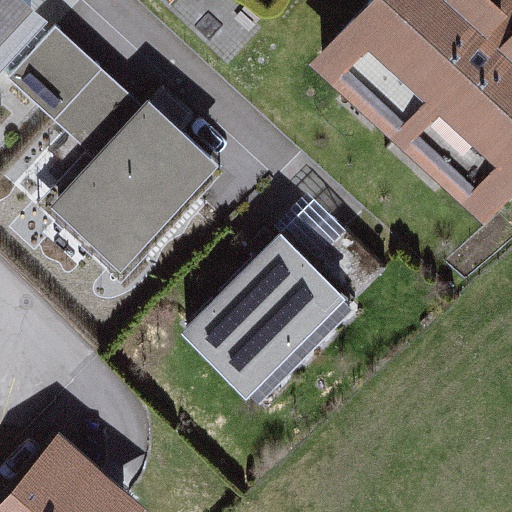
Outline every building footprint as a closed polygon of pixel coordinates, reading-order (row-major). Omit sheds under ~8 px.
[(0,0),(0,165),(46,116),(0,73),(0,66),(51,12),(37,0),(0,0)] [(495,230),(511,212),(511,0),(373,0),(318,57),(495,230)] [(125,274),(225,165),(187,130),(197,119),(167,92),(157,103),(150,96),(50,205),(125,274)] [(323,264),(290,231),(189,331),(264,405),(395,275),(353,234),(323,264)] [(153,511),(154,511),(63,434),(0,506),(0,511),(153,511)]
